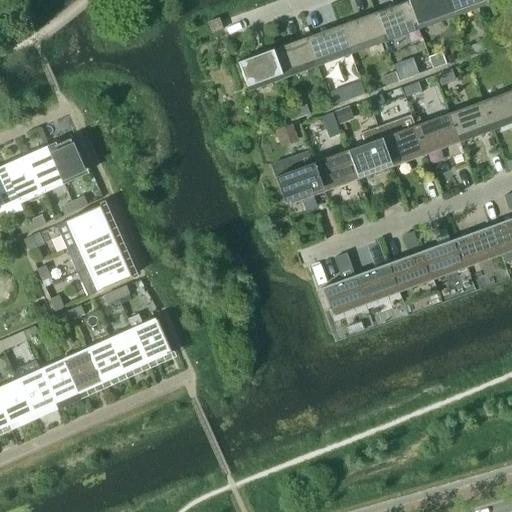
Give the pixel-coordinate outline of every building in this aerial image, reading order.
[(446,0),(411,0),(408,1),(417,26),(451,13),(446,0)] [(485,0),(446,0),(451,13),(485,1),(485,0)] [(408,1),(374,14),(383,38),(417,26),(408,1)] [(374,14),(340,26),(349,51),(383,38),(374,14)] [(211,34),(223,30),(219,18),(208,22),(211,34)] [(340,26),(306,38),(315,63),(349,51),(340,26)] [(306,38),(272,51),(281,75),(315,63),(306,38)] [(483,42),(464,48),(467,56),(486,49),(483,42)] [(247,88),(281,75),(272,51),(238,63),(247,88)] [(428,57),(433,69),(446,64),(441,53),(428,57)] [(418,74),(413,58),(394,65),(399,80),(418,74)] [(452,69),(437,75),(441,86),(456,81),(452,69)] [(395,72),(382,77),(385,86),(398,81),(395,72)] [(418,82),(403,88),(406,97),(421,91),(418,82)] [(329,93),(334,105),(345,101),(341,89),(329,93)] [(511,91),(483,102),(492,126),(511,118),(511,91)] [(380,95),(370,99),(373,107),(383,103),(380,95)] [(449,114),(458,138),(492,126),(483,102),(449,114)] [(298,119),(310,115),(306,105),(294,109),(298,119)] [(349,107),(335,112),(340,125),(354,119),(349,107)] [(298,119),(294,109),(282,114),(285,124),(298,119)] [(332,113),(321,117),(325,128),(336,124),(332,113)] [(449,114),(415,126),(424,151),(458,138),(449,114)] [(296,135),(292,124),(281,128),(285,139),(296,135)] [(415,126),(381,139),(390,163),(424,151),(415,126)] [(70,139),(48,149),(62,180),(84,170),(70,139)] [(381,139),(347,151),(356,176),(390,163),(381,139)] [(41,189),(62,180),(48,149),(27,158),(41,189)] [(347,151),(313,164),(322,188),(356,176),(347,151)] [(288,200),(322,188),(313,164),(311,164),(307,153),(272,166),(276,178),(279,177),(288,200)] [(41,189),(27,158),(7,167),(20,198),(41,189)] [(0,207),(20,198),(7,167),(0,170),(0,207)] [(84,197),(72,203),(76,210),(87,205),(84,197)] [(76,210),(72,203),(61,208),(64,215),(76,210)] [(69,249),(110,230),(100,206),(58,224),(69,249)] [(42,216),(30,221),(34,229),(45,224),(42,216)] [(511,218),(490,227),(499,251),(511,246),(511,218)] [(34,229),(30,221),(19,226),(23,234),(34,229)] [(447,227),(439,230),(442,239),(450,236),(447,227)] [(499,251),(490,227),(456,239),(465,264),(499,251)] [(79,272),(121,253),(110,230),(69,249),(79,272)] [(408,249),(418,245),(413,232),(403,236),(408,249)] [(23,240),(29,251),(36,248),(31,236),(23,240)] [(456,239),(422,251),(431,276),(465,264),(456,239)] [(431,276),(422,251),(388,264),(397,288),(431,276)] [(121,253),(79,272),(89,296),(131,277),(121,253)] [(352,267),(347,255),(337,259),(341,271),(352,267)] [(397,288),(388,264),(354,276),(363,301),(397,288)] [(37,270),(44,286),(52,283),(45,266),(37,270)] [(329,313),(363,301),(354,276),(320,289),(329,313)] [(127,285),(116,290),(119,298),(131,293),(127,285)] [(119,298),(116,290),(104,296),(108,303),(119,298)] [(50,299),(55,311),(63,307),(58,296),(50,299)] [(81,306),(70,311),(74,319),(85,314),(81,306)] [(74,319),(70,311),(59,316),(62,324),(74,319)] [(157,320),(132,331),(147,363),(171,352),(157,320)] [(36,326),(24,331),(28,339),(39,334),(36,326)] [(28,339),(24,331),(13,336),(16,344),(28,339)] [(124,373),(147,363),(132,331),(109,341),(124,373)] [(109,341),(86,351),(101,383),(124,373),(109,341)] [(78,394),(101,383),(86,351),(63,362),(78,394)] [(32,414),(55,404),(40,372),(35,361),(12,371),(17,382),(32,414)] [(63,362),(40,372),(55,404),(78,394),(63,362)] [(17,382),(0,389),(0,405),(9,424),(32,414),(17,382)] [(0,428),(9,424),(0,405),(0,428)]
